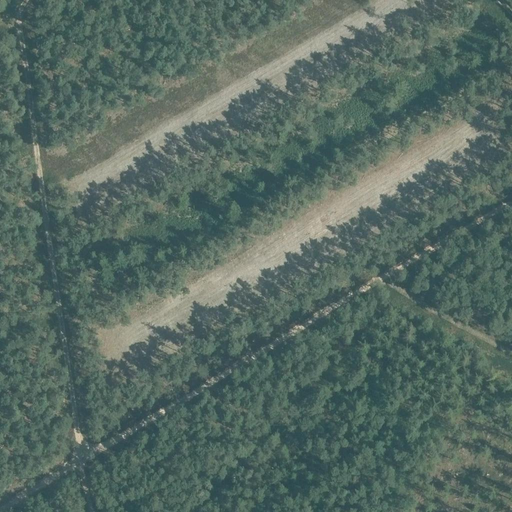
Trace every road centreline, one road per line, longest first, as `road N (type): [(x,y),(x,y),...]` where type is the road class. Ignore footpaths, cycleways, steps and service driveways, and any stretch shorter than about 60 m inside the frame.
road 1 (track): [(79,460),(511,201)]
road 2 (track): [(16,0),(79,460)]
road 3 (track): [(382,278),(511,352)]
